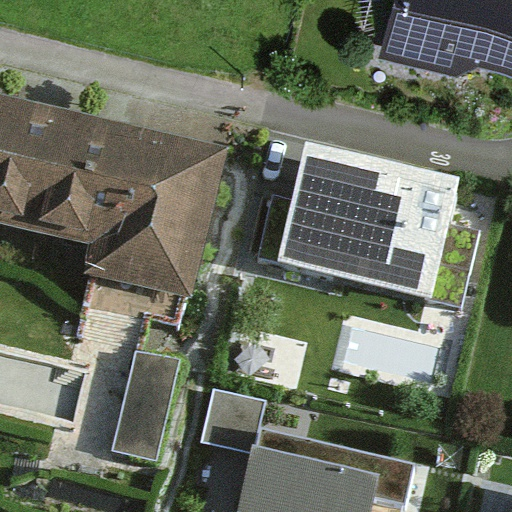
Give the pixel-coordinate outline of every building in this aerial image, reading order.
[(511,0),(391,0),(379,51),(457,70),(479,58),(511,66),(511,0)] [(232,172),(0,112),(0,220),(105,248),(99,273),(200,299),(232,172)] [(461,190),(307,154),(279,272),(433,308),(461,190)] [(156,448),(179,362),(143,353),(120,438),(156,448)] [(415,511),(422,482),(279,451),(266,511),(415,511)]
